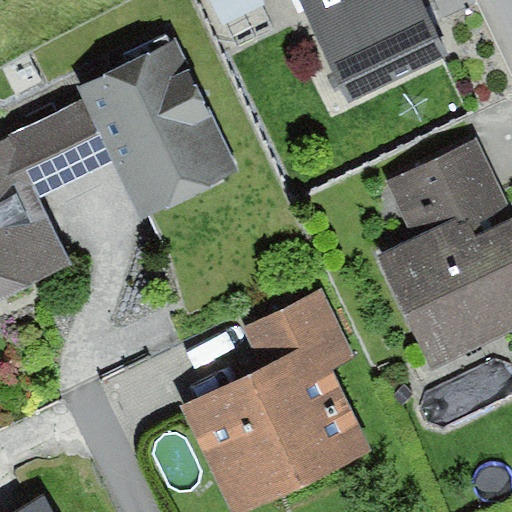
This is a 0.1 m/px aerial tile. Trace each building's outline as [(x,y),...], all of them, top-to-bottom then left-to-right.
[(264,0),(213,0),(223,21),(265,1),(264,0)] [(426,0),(307,0),(352,93),(449,47),(426,0)] [(98,102),(0,148),(0,306),(76,271),(39,191),(123,152),(149,207),(234,167),(174,40),(88,80),(98,102)] [(476,136),(389,178),(413,228),(377,245),(433,360),(511,321),(511,209),(476,136)] [(262,352),(176,395),(232,510),(374,440),(335,360),(355,350),(322,284),(247,321),(262,352)] [(0,511),(57,511),(43,484),(0,506),(0,511)]
